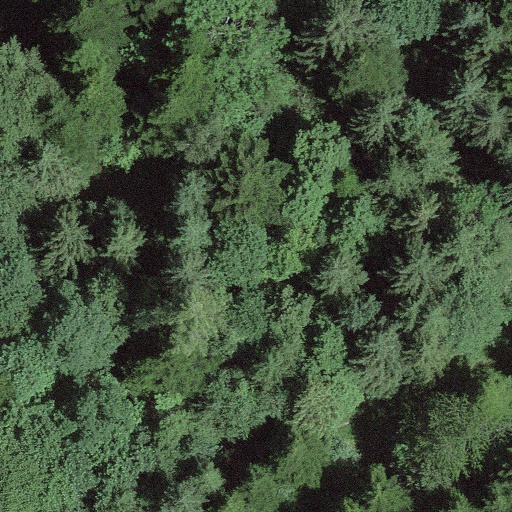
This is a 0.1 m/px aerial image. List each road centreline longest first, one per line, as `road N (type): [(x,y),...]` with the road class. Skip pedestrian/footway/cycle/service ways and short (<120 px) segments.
road 1 (track): [(25,511),(292,434),(511,338)]
road 2 (track): [(511,258),(349,0)]
